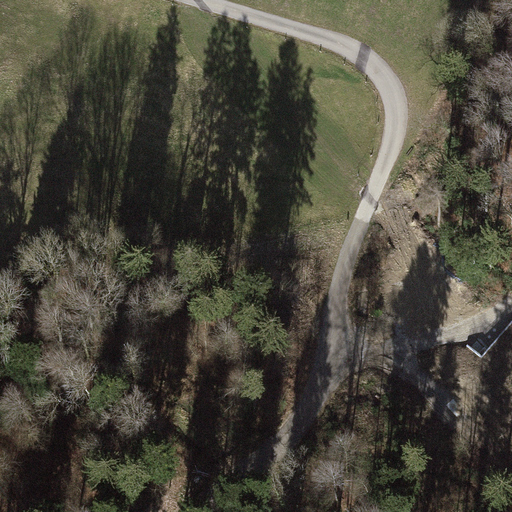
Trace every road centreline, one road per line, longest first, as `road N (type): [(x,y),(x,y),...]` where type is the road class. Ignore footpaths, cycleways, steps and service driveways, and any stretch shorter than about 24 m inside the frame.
road 1 (track): [(190,0),(346,50),(382,76),(400,113),(357,231),(331,346)]
road 2 (track): [(331,346),(314,404),(274,457),(206,511)]
road 3 (track): [(511,309),(384,347),(331,346)]
